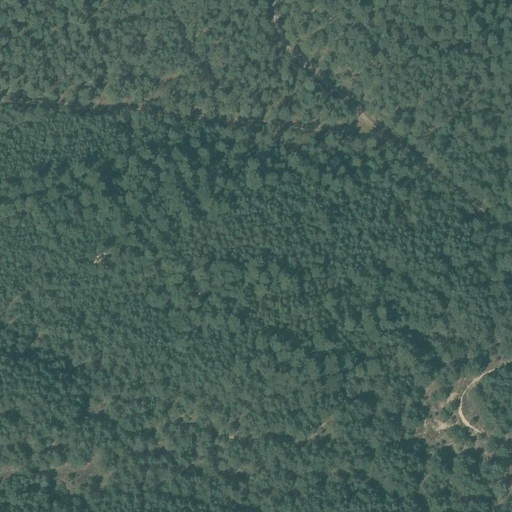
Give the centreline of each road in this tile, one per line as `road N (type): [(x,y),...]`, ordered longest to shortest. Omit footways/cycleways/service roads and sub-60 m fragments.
road 1 (track): [(387,131),(0,94)]
road 2 (track): [(278,0),(276,30),(511,236)]
